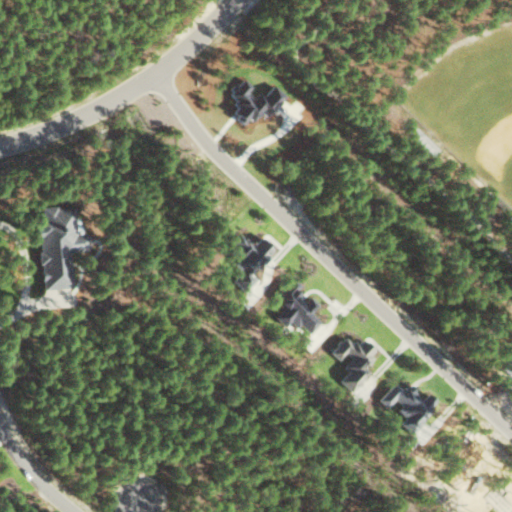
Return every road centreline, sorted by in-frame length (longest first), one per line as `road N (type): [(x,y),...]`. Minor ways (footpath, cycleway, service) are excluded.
road 1 (residential): [(158,74),(203,132),(511,425)]
road 2 (residential): [(240,0),(151,80),(87,117),(0,145)]
road 3 (residential): [(0,414),(27,459),(80,511)]
